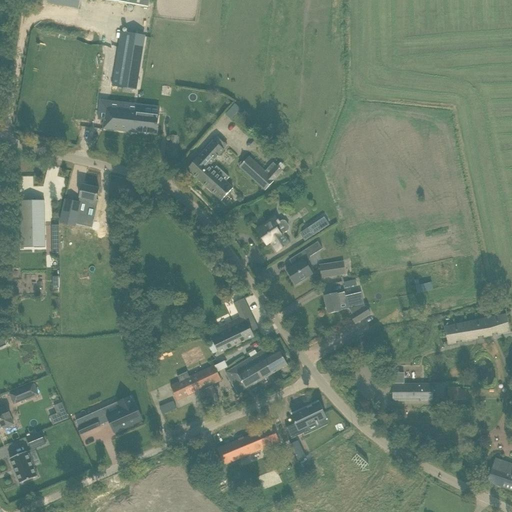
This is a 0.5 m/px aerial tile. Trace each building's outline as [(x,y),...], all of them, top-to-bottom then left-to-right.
[(78,9),(80,0),(47,0),(47,3),(78,9)] [(49,106),(61,24),(43,22),(30,103),(49,106)] [(123,88),(122,92),(132,93),(133,89),(137,90),(146,36),(120,31),(111,86),(123,88)] [(82,96),(99,99),(105,55),(77,51),(74,68),(86,70),(82,96)] [(150,97),(160,97),(160,86),(150,86),(150,97)] [(176,111),(177,98),(165,97),(164,110),(176,111)] [(226,114),(232,119),(241,108),(235,104),(226,114)] [(103,123),(103,133),(137,134),(137,133),(143,133),(143,135),(147,135),(147,133),(156,133),(156,115),(106,114),(105,124),(103,123)] [(210,166),(227,146),(217,137),(187,170),(221,201),(233,188),(226,181),(230,177),(217,165),(213,169),(210,166)] [(238,167),(265,191),(283,171),(275,164),(267,172),(249,156),(238,167)] [(65,200),(60,222),(76,226),(78,216),(93,220),(94,220),(96,208),(94,208),(96,200),(99,189),(82,185),(79,199),(78,203),(65,200)] [(33,209),(20,209),(21,239),(34,239),(34,246),(45,246),(44,199),(33,199),(33,209)] [(256,230),(266,245),(270,242),(277,252),(289,244),(282,233),(288,230),(288,227),(285,222),(282,221),(280,223),(275,217),(256,230)] [(106,223),(110,239),(118,238),(114,221),(106,223)] [(307,226),(313,236),(320,231),(314,221),(307,226)] [(308,266),(310,257),(322,249),(318,242),(289,260),(293,266),(286,271),(295,285),(313,274),(308,266)] [(319,266),(321,278),(345,275),(343,262),(319,266)] [(336,294),(324,297),(328,314),(338,312),(349,309),(352,315),(350,316),(355,324),(369,315),(370,314),(366,307),(365,307),(364,306),(361,293),(352,295),(345,296),(344,293),(336,294)] [(243,299),(234,304),(239,315),(245,312),(246,316),(250,314),(243,299)] [(183,321),(186,327),(197,322),(193,312),(189,314),(191,318),(183,321)] [(510,333),(506,314),(488,318),(492,336),(492,334),(498,333),(498,335),(510,333)] [(216,329),(218,334),(210,338),(219,354),(254,337),(252,332),(258,329),(255,323),(249,326),(244,316),(216,329)] [(492,336),(488,318),(477,320),(480,337),(483,336),(484,338),(492,336)] [(480,337),(477,320),(466,322),(470,341),(478,339),(477,337),(480,337)] [(470,341),(466,322),(455,324),(459,341),(462,340),(462,343),(470,341)] [(459,341),(455,324),(444,327),(448,346),(456,344),(456,342),(459,341)] [(267,357),(263,351),(225,373),(238,394),(287,365),(279,351),(267,357)] [(180,381),(170,385),(177,401),(192,394),(221,380),(214,365),(189,377),(187,372),(183,374),(177,377),(180,381)] [(433,398),(433,385),(403,385),(403,384),(404,384),(404,375),(392,375),(392,384),(393,384),(393,385),(392,385),(392,400),(433,400),(434,400),(434,398),(433,398)] [(13,402),(31,395),(29,391),(36,388),(34,383),(9,393),(13,402)] [(219,403),(212,387),(206,389),(213,405),(219,403)] [(448,390),(448,400),(466,400),(466,390),(448,390)] [(134,404),(132,405),(129,398),(118,402),(121,410),(107,416),(114,432),(142,420),(134,404)] [(159,405),(163,415),(176,409),(172,400),(159,405)] [(287,427),(286,428),(291,439),(304,433),(308,431),(307,431),(305,427),(306,427),(316,422),(317,425),(318,424),(325,421),(324,418),(325,418),(319,404),(312,407),(311,406),(312,407),(308,409),(307,408),(307,409),(304,411),(292,416),(295,424),(287,427)] [(0,427),(3,426),(3,428),(14,424),(6,405),(0,407),(0,427)] [(94,413),(76,421),(79,428),(78,429),(81,435),(100,426),(94,413)] [(273,426),(217,449),(221,459),(224,465),(238,459),(266,448),(279,442),(276,436),(273,426)] [(41,432),(26,438),(31,450),(46,444),(41,432)] [(33,466),(27,452),(19,455),(10,459),(20,484),(38,477),(33,466)] [(177,457),(165,463),(171,476),(166,479),(171,490),(178,487),(176,483),(187,477),(177,457)] [(487,482),(511,490),(511,463),(496,458),(487,482)] [(149,470),(138,476),(148,495),(158,490),(160,494),(167,491),(161,480),(155,482),(149,470)] [(138,476),(127,482),(133,494),(127,496),(133,508),(139,505),(137,501),(148,495),(138,476)] [(103,511),(122,511),(124,511),(118,497),(100,504),(103,511)]
